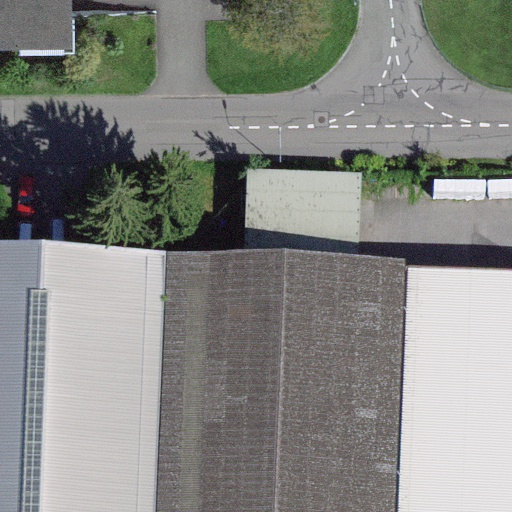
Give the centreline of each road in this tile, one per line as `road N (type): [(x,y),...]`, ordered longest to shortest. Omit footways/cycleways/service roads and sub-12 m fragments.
road 1 (residential): [(0,135),(406,128)]
road 2 (residential): [(391,0),(406,128)]
